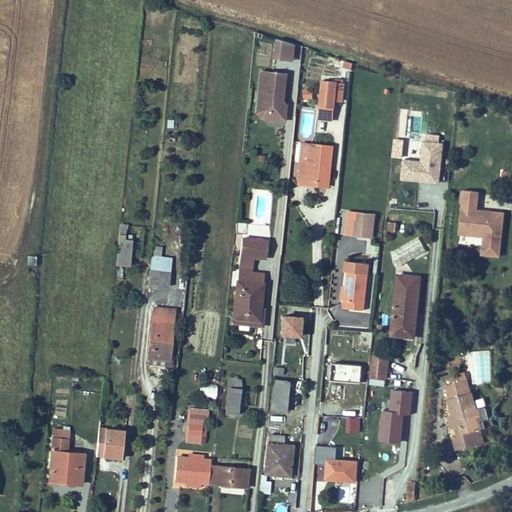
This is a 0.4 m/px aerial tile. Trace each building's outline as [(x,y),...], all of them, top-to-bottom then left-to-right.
[(275,40),(273,59),(295,61),(296,46),(275,40)] [(287,74),(260,71),(256,113),(261,120),(285,123),(287,105),(284,102),(287,74)] [(334,86),(335,85),(320,84),(319,109),(332,111),(333,103),(334,86)] [(334,86),(333,103),(341,104),(342,87),(341,87),(334,86)] [(403,160),(401,180),(439,184),(444,144),(439,144),(439,137),(427,136),(426,142),(423,142),(420,162),(403,160)] [(323,166),(327,166),(329,146),(308,144),(306,162),(300,162),(298,185),(307,185),(307,181),(322,182),(323,166)] [(325,186),(327,166),(323,166),(322,182),(307,181),(307,185),(325,186)] [(479,192),(462,190),(458,237),(482,239),(480,257),(500,259),(504,213),(477,211),(479,192)] [(376,214),(347,211),(344,235),(373,238),(376,214)] [(236,222),(235,233),(246,233),(247,223),(236,222)] [(398,224),(388,223),(387,232),(397,233),(398,224)] [(116,265),(130,266),(132,240),(126,239),(127,225),(120,225),(117,248),(116,265)] [(267,256),(268,240),(242,239),(240,262),(251,263),(253,263),(253,256),(267,256)] [(161,248),(153,247),(149,287),(157,288),(157,284),(170,285),(172,259),(160,258),(161,248)] [(35,265),(36,256),(28,255),(27,264),(35,265)] [(251,263),(240,262),(238,275),(250,276),(251,263)] [(364,312),(370,265),(343,262),(342,272),(347,273),(346,288),(342,287),(340,301),(344,302),(343,309),(364,312)] [(414,337),(415,330),(420,275),(399,273),(393,328),(392,336),(414,337)] [(261,311),(263,277),(250,276),(238,275),(234,321),(260,323),(261,311)] [(169,364),(174,309),(155,307),(149,362),(169,364)] [(260,323),(234,321),(231,320),(230,326),(263,329),(264,311),(261,311),(260,323)] [(303,319),(281,317),(280,337),(302,339),(303,319)] [(390,358),(373,356),(371,377),(388,378),(390,358)] [(364,366),(335,364),(334,380),(363,382),(364,366)] [(272,412),(287,413),(290,383),(282,383),(283,367),(277,366),(272,412)] [(476,410),(473,394),(470,379),(469,373),(447,378),(448,384),(451,399),(457,435),(452,437),(455,452),(484,446),(479,424),(485,422),(482,409),(476,410)] [(239,387),(234,387),(235,376),(229,376),(228,386),(226,412),(237,413),(239,387)] [(102,391),(103,378),(86,377),(85,390),(102,391)] [(216,398),(216,385),(201,384),(200,397),(216,398)] [(390,413),(382,412),(380,442),(401,443),(403,416),(411,417),(413,393),(391,391),(390,413)] [(209,409),(191,408),(188,442),(205,444),(209,409)] [(360,418),(347,418),(347,433),(360,432),(360,418)] [(120,430),(98,429),(95,457),(118,458),(120,430)] [(80,484),(81,477),(82,455),(69,454),(70,440),(70,431),(55,430),(54,439),(52,482),(61,483),(80,484)] [(289,478),(293,447),(282,445),(283,439),(269,437),(265,476),(289,478)] [(358,464),(336,462),(337,448),(331,448),(318,446),(317,465),(329,467),(328,480),(356,483),(358,464)] [(201,488),(201,484),(209,485),(209,486),(246,489),(248,471),(211,468),(211,462),(203,461),(203,457),(191,456),(191,460),(177,459),(175,481),(189,483),(188,487),(201,488)] [(270,494),(271,479),(260,478),(259,494),(270,494)] [(409,482),(407,501),(415,499),(416,483),(409,482)]
